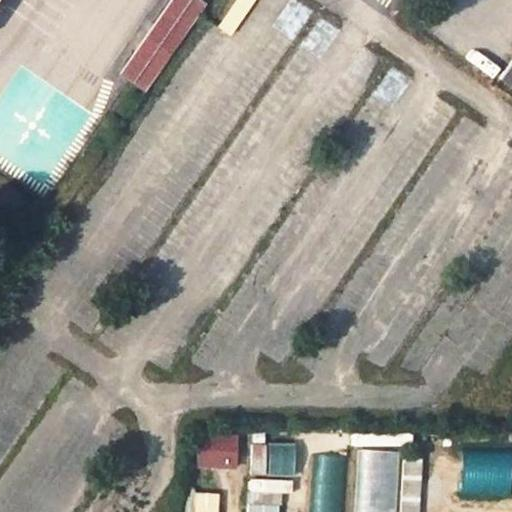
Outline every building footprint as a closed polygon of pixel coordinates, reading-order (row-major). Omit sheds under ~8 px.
[(138,81),(196,0),(158,0),(113,64),(138,81)] [(223,0),(211,17),(222,25),(240,0),(223,0)] [(511,58),(501,75),(499,77),(511,85),(511,58)] [(193,435),(193,467),(234,467),(234,436),(193,435)] [(247,443),(246,476),(289,476),(289,443),(247,443)] [(415,511),(416,451),(348,450),(347,511),(415,511)] [(506,495),(507,450),(456,450),(456,494),(506,495)] [(308,454),(307,511),(338,511),(339,455),(308,454)] [(288,494),(288,479),(243,479),(242,511),(274,511),(274,494),(288,494)] [(215,511),(215,492),(186,492),(185,511),(215,511)]
